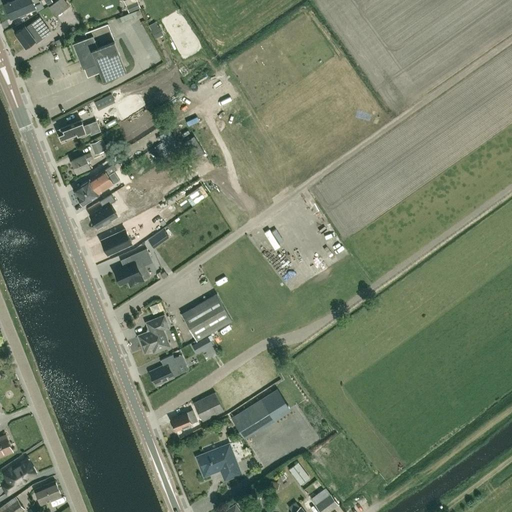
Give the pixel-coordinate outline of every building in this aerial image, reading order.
[(12,0),(13,0),(5,4),(11,19),(19,15),(20,17),(26,15),(25,12),(36,7),(34,5),(41,3),(39,0),(12,0)] [(62,11),(69,6),(64,0),(58,0),(55,2),(62,11)] [(141,4),(132,7),(134,12),(122,17),(124,21),(144,13),(141,4)] [(40,17),(26,27),(25,26),(15,32),(26,47),(35,41),(36,43),(51,33),(40,17)] [(84,68),(88,76),(101,71),(104,79),(116,74),(118,76),(121,75),(121,72),(126,70),(108,24),(85,33),(87,38),(73,43),(83,68),(84,68)] [(257,79),(267,74),(262,62),(252,66),(257,79)] [(230,97),(243,90),(231,67),(218,74),(230,97)] [(305,85),(312,94),(330,82),(324,73),(305,85)] [(345,96),(356,91),(353,85),(343,89),(345,96)] [(120,106),(139,99),(136,91),(117,98),(120,106)] [(94,101),(98,109),(115,101),(111,93),(94,101)] [(258,99),(251,102),(254,107),(261,104),(258,99)] [(86,118),(87,118),(88,123),(98,121),(96,110),(92,111),(91,107),(85,108),(86,111),(84,112),(86,118)] [(91,132),(88,124),(84,126),(81,119),(57,129),(62,141),(76,135),(76,137),(86,133),(87,134),(91,132)] [(161,157),(175,148),(179,145),(166,124),(156,131),(163,141),(154,146),(161,157)] [(95,154),(107,149),(102,138),(90,143),(95,154)] [(92,158),(90,153),(85,155),(84,154),(71,160),(77,172),(90,166),(87,160),(92,158)] [(114,165),(105,170),(104,169),(89,180),(88,179),(73,189),(78,197),(100,182),(99,181),(114,171),(117,169),(114,165)] [(113,183),(119,179),(128,174),(127,173),(129,171),(126,167),(124,168),(124,167),(115,172),(114,171),(99,181),(100,182),(78,197),(83,204),(98,194),(98,193),(113,183)] [(263,189),(248,197),(251,202),(266,195),(263,189)] [(103,206),(90,215),(98,228),(117,215),(110,203),(115,200),(111,193),(99,201),(103,206)] [(136,193),(117,203),(122,213),(141,204),(136,193)] [(108,254),(132,243),(125,229),(101,240),(108,254)] [(149,240),(153,247),(168,236),(163,229),(149,240)] [(153,262),(147,248),(131,255),(134,262),(124,266),(115,270),(120,283),(128,280),(130,285),(143,280),(143,279),(138,268),(146,265),(153,262)] [(301,261),(297,264),(304,279),(308,276),(301,261)] [(197,339),(214,330),(232,319),(217,293),(199,303),(182,313),(197,339)] [(153,352),(169,346),(163,329),(168,327),(164,316),(146,322),(149,328),(147,332),(138,335),(145,352),(152,349),(153,352)] [(192,345),(197,354),(208,347),(203,339),(192,345)] [(149,372),(155,384),(188,369),(181,355),(174,358),(172,354),(161,360),(163,365),(149,372)] [(259,430),(291,410),(277,388),(246,408),(231,418),(243,436),(257,427),(259,430)] [(203,421),(205,420),(224,410),(215,392),(193,402),(203,421)] [(173,429),(175,429),(175,430),(183,427),(184,429),(192,425),(191,423),(197,420),(192,410),(186,412),(186,413),(171,419),(173,424),(172,426),(173,429)] [(6,435),(0,437),(0,455),(12,450),(6,435)] [(240,473),(229,444),(196,456),(202,470),(205,468),(206,469),(208,473),(222,468),(224,469),(228,478),(240,473)] [(36,474),(27,459),(26,459),(27,460),(20,464),(20,463),(17,465),(16,464),(9,468),(10,469),(7,471),(7,472),(12,479),(9,481),(3,485),(8,493),(23,484),(22,482),(24,481),(28,478),(28,479),(36,474)] [(298,462),(289,469),(300,484),(310,478),(298,462)] [(41,504),(61,495),(55,480),(35,488),(41,504)] [(320,511),(328,511),(339,504),(330,493),(315,505),(320,511)] [(0,511),(19,511),(24,508),(15,496),(0,506),(0,511)]
